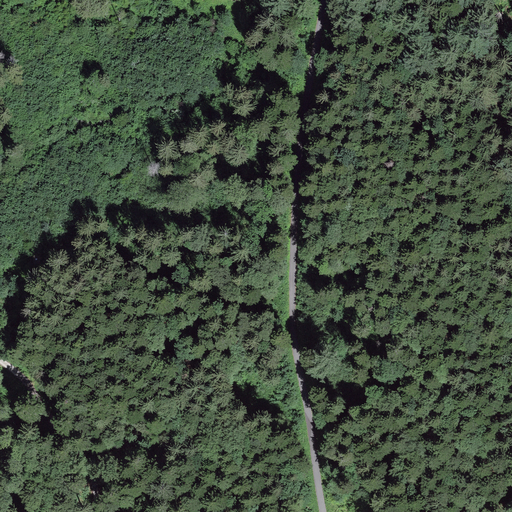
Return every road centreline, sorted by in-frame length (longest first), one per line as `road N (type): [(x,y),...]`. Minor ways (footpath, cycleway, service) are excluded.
road 1 (track): [(325,0),(304,118),(293,284),(294,341),(323,511)]
road 2 (track): [(96,511),(89,467),(21,375),(0,360)]
